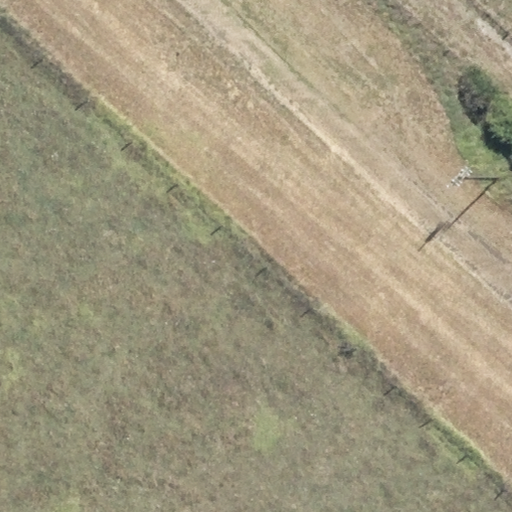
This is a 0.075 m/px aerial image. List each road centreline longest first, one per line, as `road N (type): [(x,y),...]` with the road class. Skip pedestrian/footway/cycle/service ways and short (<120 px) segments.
road 1 (track): [(511,272),(216,0)]
road 2 (track): [(421,0),(511,84)]
